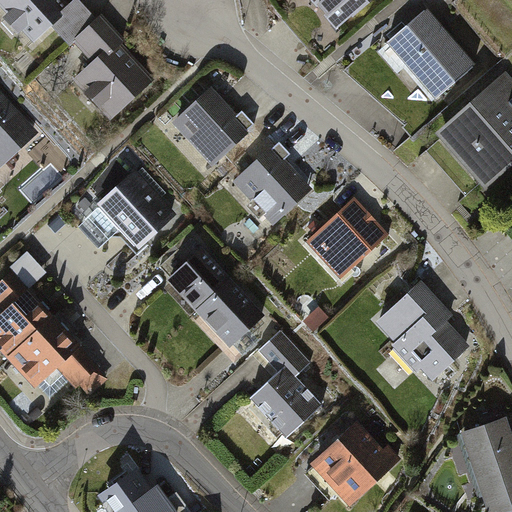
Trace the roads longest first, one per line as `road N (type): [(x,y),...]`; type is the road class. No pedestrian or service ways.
road 1 (residential): [(511,340),(463,260),(379,168),(188,14),(158,0)]
road 2 (residential): [(26,477),(122,430),(163,436),(248,511)]
